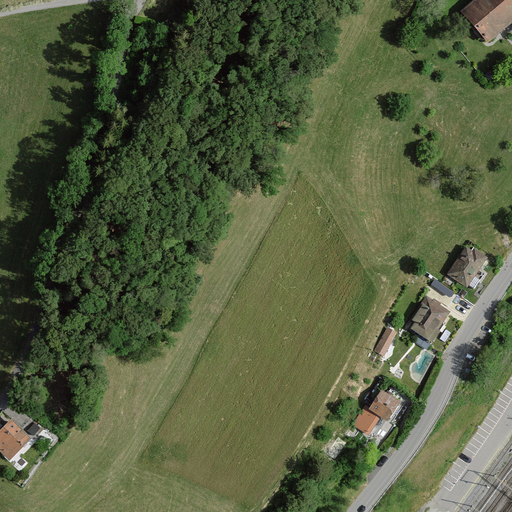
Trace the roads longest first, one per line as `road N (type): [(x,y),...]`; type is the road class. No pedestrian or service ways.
road 1 (unclassified): [(134,0),(56,277),(0,403)]
road 2 (tertiary): [(511,266),(465,332),(417,432),(354,511)]
